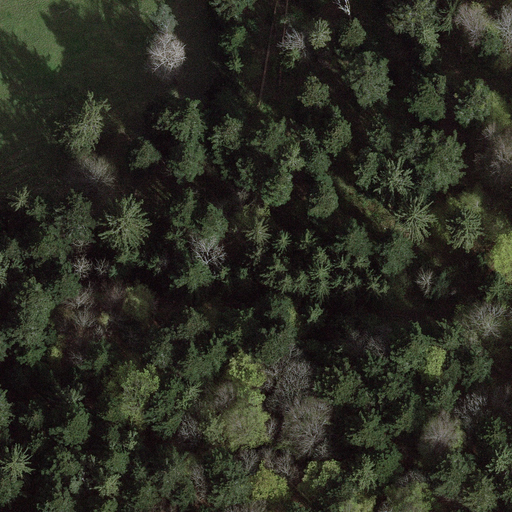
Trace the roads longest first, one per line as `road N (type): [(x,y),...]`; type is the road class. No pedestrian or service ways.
road 1 (track): [(0,303),(392,315),(511,378)]
road 2 (track): [(392,315),(511,311)]
